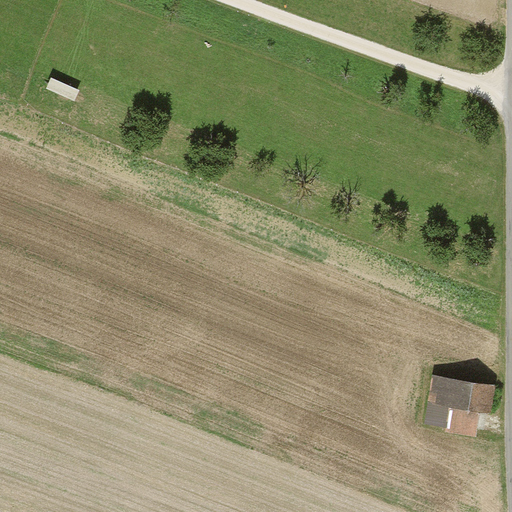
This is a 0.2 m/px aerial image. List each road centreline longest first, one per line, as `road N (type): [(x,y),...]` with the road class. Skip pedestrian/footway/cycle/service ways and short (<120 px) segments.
road 1 (unclassified): [(509,0),(511,480)]
road 2 (track): [(509,103),(232,0)]
